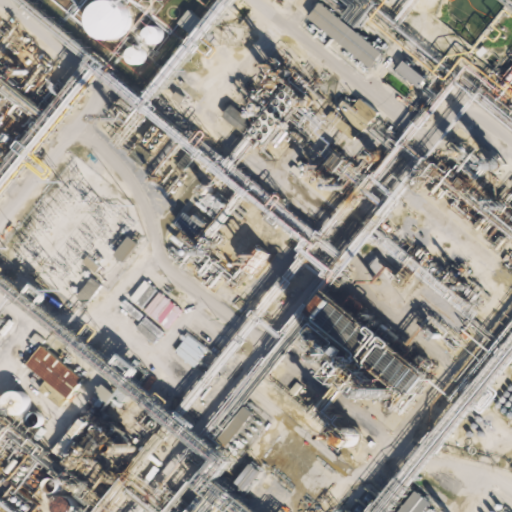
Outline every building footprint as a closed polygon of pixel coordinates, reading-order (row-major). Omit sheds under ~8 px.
[(98,1),(88,7),(84,17),(85,28),(93,36),(103,40),(114,36),(121,28),(123,17),(118,7),(109,1),(98,1)] [(385,51),(322,2),(310,17),(372,67),(385,51)] [(146,24),(142,26),(139,30),(139,35),(142,38),(145,41),(150,41),(154,38),(156,35),(156,30),(154,26),(150,24),(146,24)] [(130,44),(126,46),(124,50),(124,54),(126,58),(130,60),(134,60),(138,58),(140,54),(140,50),(138,46),(134,44),(130,44)] [(398,69),(420,88),(428,78),(405,60),(398,69)] [(345,99),(328,117),(353,140),(379,113),(362,97),(354,107),(345,99)] [(253,120),(233,104),(223,115),(244,132),(253,120)] [(196,235),(201,229),(197,225),(200,222),(187,212),(179,222),(196,235)] [(125,261),(141,243),(131,235),(116,253),(125,261)] [(272,253),(256,242),(241,264),(258,275),(272,253)] [(437,372),(378,327),(366,327),(366,320),(337,298),(331,305),(328,305),(325,310),(325,328),(323,332),(323,336),(329,336),(328,329),(333,329),(346,339),(346,342),(337,354),(337,358),(343,363),(343,372),(358,372),(360,374),(379,374),(379,381),(389,381),(394,375),(419,395),(437,372)] [(176,351),(195,367),(209,350),(190,334),(176,351)] [(82,374),(67,393),(25,360),(40,341),(82,374)] [(53,449),(67,463),(100,428),(116,443),(125,433),(105,414),(121,398),(105,383),(83,406),(89,412),(53,449)] [(8,390),(3,394),(1,399),(1,404),(4,409),(9,412),(15,412),(20,408),(23,403),(22,398),(19,393),(14,390),(8,390)] [(235,438),(256,413),(247,406),(226,430),(235,438)] [(238,481),(248,488),(261,470),(251,463),(238,481)] [(395,511),(412,491),(427,503),(419,511),(395,511)] [(56,496),(55,511),(75,511),(76,497),(56,496)]
